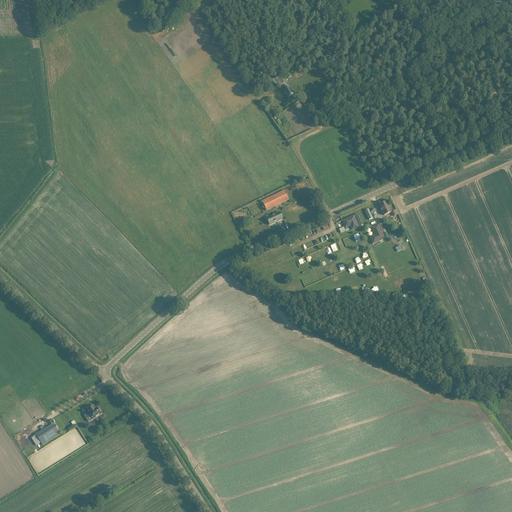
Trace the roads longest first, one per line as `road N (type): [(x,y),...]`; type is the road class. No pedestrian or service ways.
road 1 (unclassified): [(105,373),(227,261),(511,131)]
road 2 (unclassified): [(208,511),(160,432),(105,373)]
road 3 (track): [(329,214),(299,139),(365,112)]
road 4 (unclassified): [(105,373),(0,275)]
